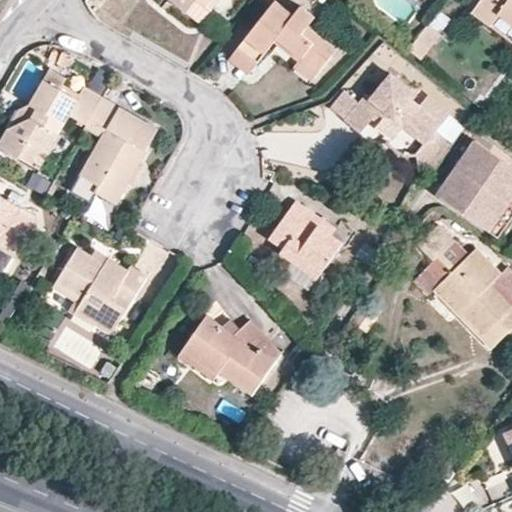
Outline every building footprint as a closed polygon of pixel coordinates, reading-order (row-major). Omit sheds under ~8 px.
[(171,0),(186,12),(195,0),(198,0),(205,5),(208,0),(171,0)] [(195,0),(186,12),(200,23),(218,0),(208,0),(205,5),(198,0),(195,0)] [(275,0),(274,0),(234,50),(253,65),(274,39),(276,36),(319,70),(337,47),(308,25),(314,16),(300,5),(293,14),(275,0)] [(496,17),(501,11),(511,19),(511,0),(478,0),(477,3),(496,17)] [(477,3),(472,9),(511,37),(511,19),(501,11),(496,17),(477,3)] [(427,21),(409,44),(423,55),(440,31),(427,21)] [(319,70),(276,36),(274,39),(298,59),(294,64),(312,79),(319,70)] [(253,65),(234,50),(228,58),(247,73),(253,65)] [(52,67),(45,78),(61,86),(68,76),(52,67)] [(425,147),(443,124),(413,101),(417,95),(389,74),(370,98),(364,94),(356,104),(342,121),(358,135),(369,120),(375,113),(382,119),(376,125),(374,129),(392,143),(403,130),(425,147)] [(45,78),(31,102),(37,106),(33,115),(8,127),(0,140),(0,144),(18,155),(27,140),(46,150),(68,112),(87,124),(102,97),(103,95),(84,85),(78,96),(61,86),(45,78)] [(327,108),(342,121),(356,104),(341,92),(327,108)] [(87,124),(85,127),(102,135),(80,175),(98,184),(95,191),(116,203),(129,178),(123,175),(131,161),(137,165),(158,128),(102,97),(87,124)] [(376,125),(382,119),(375,113),(369,120),(376,125)] [(36,166),(46,150),(27,140),(18,155),(36,166)] [(511,163),(478,140),(440,194),(490,229),(511,198),(511,163)] [(449,148),(442,143),(423,170),(429,175),(449,148)] [(137,165),(131,161),(123,175),(129,178),(137,165)] [(26,182),(43,193),(50,181),(33,170),(26,182)] [(33,213),(0,193),(0,246),(10,252),(33,213)] [(498,235),(511,215),(511,198),(490,229),(498,235)] [(332,234),(318,225),(323,219),(295,201),(269,237),(283,247),(280,251),(317,278),(342,242),(332,234)] [(323,219),(318,225),(332,234),(336,228),(323,219)] [(416,278),(431,293),(435,289),(442,283),(467,307),(460,313),(494,346),(511,328),(511,296),(501,286),(497,291),(490,283),(501,272),(476,247),(468,254),(441,226),(424,243),(437,257),(416,278)] [(58,279),(85,295),(75,312),(93,323),(111,295),(128,306),(146,274),(129,265),(127,268),(109,257),(106,262),(92,254),(78,246),(58,279)] [(106,262),(109,257),(96,249),(92,254),(106,262)] [(501,272),(490,283),(497,291),(501,286),(511,296),(511,268),(508,265),(501,272)] [(58,279),(55,284),(76,296),(69,310),(75,312),(85,295),(58,279)] [(460,313),(467,307),(442,283),(435,289),(460,313)] [(0,318),(0,322),(4,325),(24,293),(18,289),(0,318)] [(249,313),(231,328),(225,335),(215,328),(220,321),(205,310),(181,345),(215,368),(219,364),(252,387),(280,347),(249,313)] [(225,335),(231,328),(220,321),(215,328),(225,335)] [(181,345),(178,351),(212,374),(215,368),(181,345)]
